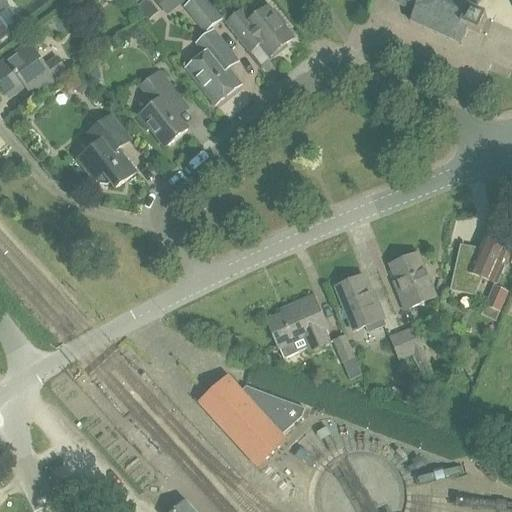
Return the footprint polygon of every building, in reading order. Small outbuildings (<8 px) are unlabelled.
[(0,0),(0,40),(10,34),(0,20),(0,9),(6,5),(2,0),(0,0)] [(183,0),(156,0),(163,9),(173,0),(176,0),(179,4),(183,0)] [(205,0),(194,0),(186,8),(205,33),(221,20),(205,0)] [(391,0),(415,10),(409,22),(411,23),(412,20),(423,25),(422,28),(423,29),(425,26),(436,31),(434,33),(436,34),(437,31),(448,36),(447,39),(448,40),(449,37),(460,42),(459,45),(461,45),(468,29),(479,34),(486,17),(476,12),(481,0),(391,0)] [(243,11),(227,23),(242,42),(251,35),(271,59),(287,47),(285,45),(293,39),(268,7),(251,21),(243,11)] [(213,31),(200,42),(208,52),(187,69),(216,105),(240,86),(220,60),(230,52),(213,31)] [(0,65),(0,86),(5,94),(22,82),(33,98),(67,73),(57,59),(46,67),(32,49),(19,59),(16,54),(0,65)] [(140,117),(137,120),(146,133),(150,129),(165,148),(188,130),(170,108),(181,100),(159,73),(141,88),(154,104),(140,116),(140,117)] [(95,183),(98,181),(101,185),(109,185),(111,183),(116,190),(136,173),(118,151),(131,141),(111,116),(88,135),(97,146),(78,161),(95,183)] [(496,227),(490,225),(479,250),(461,246),(451,291),(475,297),(483,278),(496,284),(504,267),(500,265),(511,236),(511,234),(508,232),(508,228),(499,224),(496,227)] [(435,297),(418,254),(390,266),(400,289),(397,290),(405,310),(435,297)] [(364,276),(336,288),(354,332),(384,319),(375,299),(373,300),(364,276)] [(494,287),(486,306),(499,311),(507,293),(494,287)] [(328,329),(314,297),(294,306),(295,309),(267,321),(280,350),(304,340),(309,352),(330,343),(324,331),(328,329)] [(414,328),(390,338),(399,360),(423,350),(414,328)] [(333,342),(341,361),(342,363),(354,358),(345,337),(333,342)] [(292,426),(298,421),(301,418),(305,410),(246,387),(245,388),(242,391),(229,376),(217,386),(197,404),(201,408),(257,469),(288,441),(285,438),(282,435),(292,426)]
